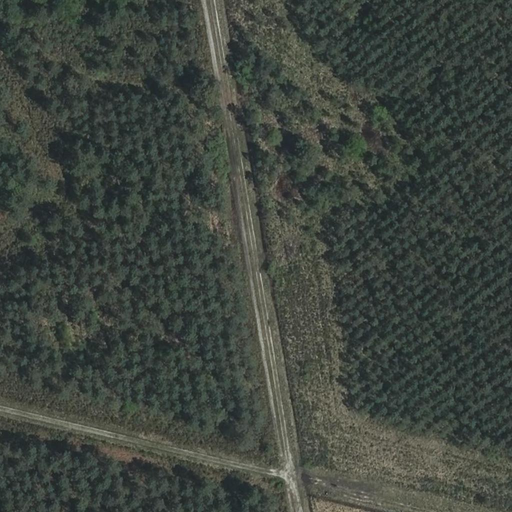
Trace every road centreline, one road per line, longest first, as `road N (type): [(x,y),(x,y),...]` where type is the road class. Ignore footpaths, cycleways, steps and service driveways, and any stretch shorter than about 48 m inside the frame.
road 1 (track): [(0,398),(508,511)]
road 2 (track): [(240,511),(149,0)]
